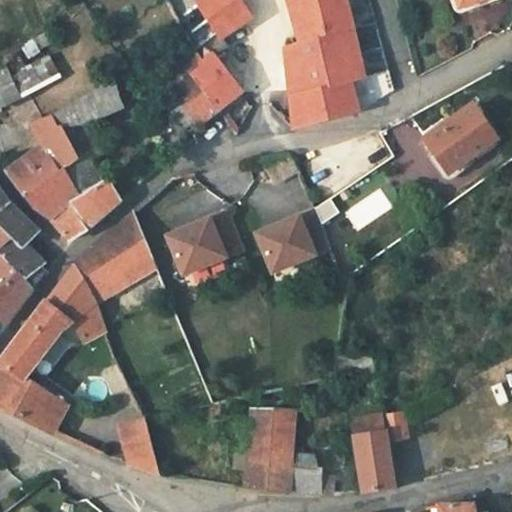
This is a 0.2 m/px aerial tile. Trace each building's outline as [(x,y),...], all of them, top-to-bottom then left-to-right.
[(198,4),(223,39),(252,18),(240,0),(198,0),(196,2),(198,4)] [(288,0),(299,46),(286,50),(295,130),(359,110),(352,82),(366,77),(347,0),(288,0)] [(194,51),(182,60),(192,75),(218,111),(243,91),(215,57),(229,47),(223,39),(198,4),(177,19),(194,51)] [(48,30),(35,38),(42,50),(55,42),(48,30)] [(11,79),(20,99),(59,77),(48,59),(11,79)] [(192,75),(182,60),(162,74),(173,90),(192,75)] [(0,107),(20,99),(11,79),(8,71),(0,75),(0,107)] [(218,111),(192,75),(173,90),(184,105),(198,124),(199,126),(218,111)] [(96,91),(52,114),(57,128),(61,127),(63,129),(79,158),(65,169),(79,196),(71,202),(88,230),(121,201),(111,185),(117,181),(118,177),(115,175),(111,175),(109,177),(108,179),(102,182),(91,162),(107,152),(93,122),(123,108),(114,79),(96,91)] [(198,124),(184,105),(168,116),(182,135),(198,124)] [(497,140),(473,106),(426,139),(439,157),(442,155),(453,170),(497,140)] [(79,158),(63,129),(61,127),(57,128),(52,114),(32,125),(43,145),(58,172),(48,179),(29,156),(7,173),(37,212),(52,221),(70,240),(88,230),(71,202),(79,196),(65,169),(79,158)] [(373,163),(389,155),(378,133),(362,141),(373,163)] [(58,172),(43,145),(29,156),(48,179),(58,172)] [(276,183),(287,177),(301,171),(295,158),(290,156),(264,161),(276,183)] [(7,202),(1,193),(0,191),(0,226),(12,238),(0,248),(0,254),(24,279),(42,264),(24,246),(37,232),(7,202)] [(321,222),(313,202),(248,222),(270,264),(331,241),(321,222)] [(236,224),(227,205),(162,224),(184,267),(245,243),(236,224)] [(122,274),(152,258),(134,212),(92,248),(76,267),(96,302),(128,285),(122,274)] [(0,248),(12,238),(0,226),(0,248)] [(97,304),(96,302),(76,267),(92,248),(78,260),(46,302),(72,323),(97,304)] [(0,254),(0,319),(7,327),(33,289),(24,279),(0,254)] [(72,323),(46,302),(12,346),(4,362),(0,371),(0,406),(37,428),(54,433),(68,405),(26,378),(59,333),(72,323)] [(104,329),(97,304),(72,323),(85,342),(104,329)] [(458,430),(511,404),(511,361),(445,394),(458,430)] [(294,457),(305,457),(305,451),(293,450),(293,414),(280,413),(281,404),(254,405),(246,488),(292,493),(294,457)] [(404,412),(384,415),(386,431),(388,443),(409,441),(404,412)] [(355,436),(386,431),(384,415),(384,413),(352,418),(355,436)] [(161,474),(146,420),(125,426),(130,465),(161,474)] [(395,488),(388,443),(386,431),(355,436),(363,493),(395,488)] [(321,493),(321,477),(322,475),(311,458),(305,457),(294,457),(292,493),(321,493)] [(336,478),(321,477),(321,493),(335,493),(336,478)]
